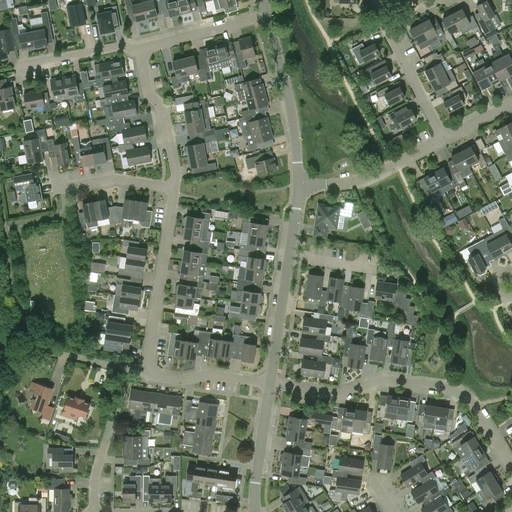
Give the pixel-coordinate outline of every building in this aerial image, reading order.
[(48,0),(50,10),(58,9),(57,0),(48,0)] [(82,5),(80,0),(69,0),(70,8),(67,9),(70,26),(86,24),(82,5)] [(95,4),(98,22),(107,21),(105,10),(109,9),(107,0),(102,0),(100,1),(100,3),(95,4)] [(143,4),(132,6),(130,0),(124,0),(127,12),(133,10),(136,22),(147,20),(143,4)] [(164,0),(141,0),(143,4),(147,20),(158,17),(154,3),(164,0)] [(176,0),(172,0),(166,2),(170,18),(171,17),(172,19),(174,20),(177,19),(178,17),(178,16),(181,15),(176,0)] [(176,0),(181,15),(191,12),(188,0),(176,0)] [(236,0),(216,0),(219,10),(224,9),(229,14),(241,11),(239,4),(238,5),(236,0)] [(476,7),(481,16),(476,19),(484,35),(495,29),(490,19),(494,16),(487,2),(476,7)] [(16,16),(29,13),(27,5),(14,9),(16,16)] [(462,10),(452,15),(460,30),(462,33),(471,28),(473,30),(478,27),(472,17),(467,19),(462,10)] [(41,14),(43,24),(30,26),(32,33),(35,49),(48,46),(45,30),(44,30),(44,28),(50,27),(47,12),(41,14)] [(442,20),(447,30),(442,32),(445,38),(448,43),(453,40),(450,35),(460,30),(452,15),(450,16),(450,15),(448,14),(443,16),(443,18),(444,20),(442,20)] [(22,25),(18,25),(16,18),(10,20),(13,34),(19,33),(20,35),(19,35),(23,51),(35,49),(32,33),(26,34),(25,31),(27,29),(23,27),(22,25)] [(421,24),(419,25),(427,40),(429,44),(439,39),(440,41),(445,38),(442,32),(436,20),(430,22),(429,20),(428,21),(427,18),(420,22),(421,24)] [(427,40),(419,25),(410,31),(417,45),(427,40)] [(0,32),(1,38),(0,37),(0,59),(7,58),(5,44),(12,42),(10,30),(0,32)] [(476,37),(467,41),(471,47),(479,43),(476,37)] [(247,68),(245,59),(255,57),(250,38),(239,41),(243,54),(237,56),(241,69),(247,68)] [(217,46),(215,47),(219,63),(221,69),(231,66),(232,70),(238,68),(235,57),(229,58),(226,44),(224,45),(224,43),(222,42),(218,43),(217,45),(217,46)] [(355,55),(360,52),(365,62),(380,55),(375,44),(365,49),(362,44),(352,50),(355,55)] [(503,55),(500,50),(496,44),(492,46),(496,52),(496,53),(509,77),(511,74),(511,61),(509,55),(503,58),(502,56),(503,55)] [(472,50),(475,55),(484,50),(481,45),(472,50)] [(219,63),(215,47),(205,50),(209,66),(219,63)] [(475,55),(472,50),(463,54),(465,60),(475,55)] [(509,77),(496,53),(492,55),(495,60),(495,59),(496,61),(491,64),(500,81),(509,77)] [(423,59),(426,64),(432,62),(437,59),(434,54),(423,59)] [(442,56),(437,59),(432,62),(434,67),(425,72),(430,82),(445,74),(445,73),(440,64),(445,62),(442,56)] [(188,75),(198,73),(201,82),(206,81),(202,69),(198,71),(194,57),(183,60),(188,75)] [(103,85),(109,84),(108,78),(124,75),(122,60),(99,65),(102,79),(96,80),(97,87),(103,86),(103,85)] [(188,75),(183,60),(173,62),(176,76),(171,78),(174,89),(180,88),(179,84),(189,81),(188,75)] [(500,81),(491,64),(486,67),(485,65),(482,60),(479,62),(491,86),(500,81)] [(491,86),(479,62),(475,64),(477,69),(478,68),(479,71),(473,73),(482,90),(491,86)] [(371,87),(376,84),(377,85),(392,77),(386,66),(377,71),(374,66),(363,72),(371,87)] [(202,69),(206,81),(213,79),(211,72),(210,72),(209,68),(202,69)] [(451,70),(445,73),(445,74),(430,82),(435,92),(445,87),(447,91),(458,86),(451,70)] [(82,83),(77,84),(75,76),(63,78),(67,99),(73,97),(76,104),(86,102),(82,83)] [(67,99),(63,78),(51,81),(54,101),(67,99)] [(0,107),(1,111),(15,108),(11,88),(7,89),(5,80),(0,81),(0,107)] [(103,85),(103,86),(106,100),(100,101),(101,108),(112,106),(112,105),(113,105),(111,99),(128,96),(125,81),(109,84),(103,85)] [(246,100),(265,95),(263,84),(249,88),(248,82),(234,86),(236,92),(244,90),(246,100)] [(451,93),(453,98),(444,103),(449,113),(464,105),(461,100),(467,98),(461,87),(451,93)] [(385,108),(390,106),(405,98),(399,88),(390,93),(387,88),(377,93),(385,108)] [(47,93),(42,94),(42,92),(24,96),(27,109),(44,106),(45,112),(51,111),(47,93)] [(265,95),(246,100),(249,110),(241,113),(243,118),(252,116),(256,115),(255,109),(268,106),(265,95)] [(115,119),(109,120),(108,119),(96,122),(97,124),(106,128),(115,126),(121,125),(120,119),(137,115),(134,101),(113,105),(112,105),(112,106),(115,119)] [(196,104),(197,110),(185,112),(185,114),(184,115),(185,118),(186,119),(187,123),(209,119),(207,108),(209,108),(208,102),(196,104)] [(397,130),(401,128),(416,120),(411,110),(402,115),(399,110),(388,115),(391,121),(392,120),(397,130)] [(252,116),(243,118),(239,119),(240,125),(243,136),(270,129),(267,118),(254,121),(252,116)] [(383,117),(377,118),(380,130),(386,128),(383,117)] [(209,119),(187,123),(189,134),(203,131),(204,137),(229,132),(228,128),(215,130),(215,129),(210,130),(208,119),(209,119)] [(26,133),(34,132),(31,120),(24,121),(26,133)] [(228,121),(232,137),(240,135),(237,120),(228,121)] [(83,122),(70,123),(71,136),(78,136),(77,129),(84,128),(83,122)] [(511,122),(499,130),(494,132),(496,137),(501,134),(503,139),(504,139),(511,134),(511,122)] [(126,124),(121,125),(115,126),(116,133),(122,131),(125,145),(125,146),(130,144),(147,141),(144,127),(128,130),(126,124)] [(47,140),(55,139),(52,128),(45,130),(47,140)] [(270,129),(243,136),(244,140),(248,142),(249,145),(246,146),(247,152),(261,148),(260,143),(273,139),(270,129)] [(205,143),(203,144),(187,147),(187,148),(186,148),(184,150),(185,154),(187,155),(189,155),(189,157),(205,154),(212,153),(212,152),(217,151),(216,142),(224,140),(222,134),(229,133),(229,132),(204,137),(205,143)] [(511,134),(504,139),(503,139),(498,142),(503,152),(506,157),(511,154),(511,134)] [(402,135),(391,140),(394,147),(405,141),(402,135)] [(0,142),(2,152),(10,151),(7,138),(0,139),(0,142)] [(80,149),(80,147),(78,138),(72,139),(76,162),(82,161),(83,167),(95,164),(90,141),(81,143),(81,149),(80,149)] [(108,138),(102,139),(90,141),(95,164),(107,162),(105,152),(111,151),(108,138)] [(28,164),(43,161),(39,139),(23,142),(28,164)] [(480,152),(486,149),(481,139),(475,142),(480,152)] [(58,165),(71,163),(66,143),(54,146),(58,165)] [(125,146),(125,145),(118,146),(120,153),(126,152),(129,166),(151,162),(148,147),(131,150),(130,144),(125,146)] [(462,152),(461,152),(472,173),(469,167),(478,162),(481,167),(487,164),(481,154),(476,157),(471,147),(469,148),(468,146),(466,145),(462,148),(461,150),(462,152)] [(472,173),(461,152),(451,157),(459,172),(453,175),(459,185),(461,189),(466,186),(464,182),(462,179),(472,173)] [(207,165),(205,154),(189,157),(191,168),(204,166),(205,172),(216,169),(215,163),(207,165)] [(248,170),(256,167),(258,174),(277,169),(274,158),(260,162),(259,156),(245,160),(247,166),(248,170)] [(443,168),(441,169),(440,166),(433,169),(435,173),(434,173),(441,188),(442,188),(444,193),(454,188),(459,185),(453,175),(448,177),(443,168)] [(441,188),(434,173),(424,178),(429,188),(423,190),(429,201),(434,198),(432,193),(441,188)] [(20,191),(21,195),(19,195),(21,204),(43,200),(40,184),(36,185),(36,183),(34,183),(32,174),(14,177),(16,192),(20,191)] [(511,185),(511,186),(509,183),(499,188),(504,197),(511,192),(511,185)] [(123,211),(115,210),(116,223),(122,224),(123,218),(133,219),(136,201),(125,200),(123,211)] [(116,223),(115,210),(107,212),(105,201),(94,203),(97,221),(98,220),(108,218),(110,225),(116,223)] [(136,201),(133,219),(139,220),(138,222),(141,227),(150,228),(152,215),(146,214),(147,203),(136,201)] [(315,226),(336,229),(338,216),(351,218),(353,204),(344,202),(344,209),(318,205),(315,226)] [(97,221),(94,203),(83,205),(85,216),(79,217),(82,230),(99,227),(98,220),(97,221)] [(457,212),(460,218),(471,212),(468,207),(457,212)] [(359,213),(365,229),(371,226),(365,211),(359,213)] [(198,212),(197,218),(187,217),(187,218),(185,218),(183,219),(182,225),(184,226),(185,226),(185,228),(207,231),(208,231),(210,221),(211,214),(198,212)] [(244,216),(243,222),(242,233),(249,234),(266,237),(267,226),(260,225),(261,219),(244,216)] [(511,233),(511,231),(508,226),(504,218),(498,221),(503,229),(493,234),(504,255),(511,251),(511,252),(511,251),(511,233)] [(466,219),(459,222),(462,230),(469,228),(466,219)] [(182,230),(181,235),(182,237),(184,237),(183,239),(194,240),(194,246),(208,248),(209,242),(206,242),(207,231),(185,228),(185,229),(183,229),(182,230)] [(240,244),(239,250),(256,253),(257,247),(264,248),(266,237),(249,234),(247,245),(240,244)] [(493,234),(478,242),(483,252),(485,254),(490,252),(494,260),(504,255),(493,234)] [(127,258),(145,261),(147,250),(136,248),(136,242),(123,240),(123,246),(129,247),(127,258)] [(483,252),(478,242),(466,249),(472,258),(468,260),(476,274),(480,276),(485,273),(486,269),(478,254),(483,252)] [(184,251),(183,262),(199,265),(199,264),(201,254),(207,255),(208,248),(194,246),(193,252),(184,251)] [(239,250),(238,256),(238,261),(248,263),(247,268),(264,271),(264,269),(266,270),(267,269),(268,263),(266,262),(265,262),(265,260),(255,259),(256,253),(239,250)] [(145,261),(127,258),(126,269),(119,269),(118,275),(131,277),(132,271),(143,272),(145,261)] [(93,262),(93,271),(105,271),(105,263),(93,262)] [(183,262),(181,273),(180,279),(190,280),(203,282),(204,276),(206,265),(199,264),(199,265),(183,262)] [(239,273),(238,278),(237,284),(254,287),(255,281),(262,282),(264,271),(247,268),(246,274),(239,273)] [(210,275),(208,290),(218,291),(220,276),(210,275)] [(326,300),(327,295),(321,294),(323,277),(308,275),(305,297),(320,300),(319,306),(326,307),(327,301),(326,300)] [(329,278),(327,295),(326,300),(327,301),(340,303),(340,309),(346,310),(346,309),(348,298),(342,297),(344,280),(329,278)] [(118,279),(115,296),(142,300),(143,292),(141,290),(141,288),(130,286),(131,280),(118,279)] [(190,280),(189,286),(179,285),(179,286),(177,286),(176,287),(175,293),(176,294),(178,294),(177,296),(194,298),(195,293),(201,294),(202,289),(203,282),(190,280)] [(393,301),(395,291),(396,285),(377,282),(375,299),(393,301)] [(236,290),(238,291),(236,302),(242,302),(259,305),(259,303),(261,304),(262,303),(263,297),(262,295),(260,295),(260,294),(253,293),(254,287),(237,284),(236,290)] [(349,287),(348,298),(346,309),(360,311),(359,318),(365,319),(367,307),(362,306),(364,289),(349,287)] [(395,291),(393,301),(392,305),(398,306),(403,314),(402,324),(417,326),(418,317),(413,316),(415,308),(410,307),(411,300),(406,299),(407,292),(395,291)] [(115,296),(114,307),(113,313),(125,315),(126,309),(137,311),(138,309),(141,308),(142,300),(115,296)] [(194,298),(177,296),(176,307),(183,308),(182,314),(191,315),(198,316),(199,310),(199,305),(193,304),(194,298)] [(368,301),(367,307),(365,319),(372,320),(374,302),(368,301)] [(230,306),(229,311),(228,318),(249,321),(250,315),(257,316),(257,314),(259,314),(261,313),(262,308),(260,306),(259,306),(259,305),(242,302),(241,308),(230,306)] [(325,336),(325,335),(327,322),(333,323),(334,316),(322,314),(321,320),(304,318),(302,333),(319,335),(325,336)] [(109,317),(107,333),(131,337),(132,326),(121,324),(122,318),(109,317)] [(390,323),(387,339),(388,339),(387,344),(393,345),(390,362),(405,364),(409,342),(394,340),(395,333),(394,333),(396,324),(390,323)] [(388,339),(387,339),(374,337),(375,330),(368,329),(366,341),(372,342),(370,359),(385,361),(387,344),(388,339)] [(193,343),(187,342),(184,359),(195,360),(197,347),(203,348),(204,345),(205,332),(199,331),(198,335),(194,335),(193,343)] [(205,332),(204,345),(209,346),(208,356),(219,357),(221,341),(222,335),(205,332)] [(131,337),(107,333),(104,351),(117,353),(118,347),(129,348),(131,337)] [(171,333),(170,337),(169,346),(175,347),(173,357),(184,359),(187,342),(180,341),(181,335),(171,333)] [(232,342),(221,341),(219,357),(230,359),(231,350),(237,351),(239,340),(239,336),(233,335),(232,339),(232,342)] [(325,336),(319,335),(318,341),(301,339),(299,353),(321,357),(321,356),(324,343),(330,344),(331,336),(325,335),(325,336)] [(239,336),(239,340),(237,351),(243,351),(242,361),(253,362),(256,346),(250,345),(251,338),(239,336)] [(366,346),(351,344),(352,338),(346,337),(344,349),(350,350),(347,367),(362,369),(366,346)] [(321,357),(320,363),(303,360),(301,375),(323,378),(325,364),(332,365),(333,358),(321,356),(321,357)] [(32,383),(29,392),(38,395),(36,401),(33,400),(31,409),(44,413),(43,418),(49,420),(53,408),(47,406),(53,390),(32,383)] [(139,421),(144,392),(131,391),(128,408),(135,409),(133,420),(139,421)] [(156,394),(144,392),(139,421),(146,422),(148,411),(153,412),(156,394)] [(156,394),(153,412),(159,413),(158,424),(164,425),(168,396),(156,394)] [(388,396),(388,397),(382,396),(379,417),(396,420),(397,414),(396,414),(399,397),(396,397),(396,395),(392,394),(391,396),(388,396)] [(168,396),(164,425),(171,426),(172,415),(179,416),(181,398),(168,396)] [(410,399),(399,397),(396,414),(397,414),(407,415),(406,421),(412,422),(414,411),(408,410),(410,399)] [(76,398),(75,400),(68,398),(64,411),(63,411),(62,413),(63,413),(62,416),(76,420),(77,416),(85,418),(90,405),(83,403),(84,400),(76,398)] [(184,413),(216,418),(217,405),(200,402),(199,409),(191,407),(192,401),(186,400),(184,413)] [(439,408),(437,407),(434,430),(451,432),(452,420),(447,419),(448,409),(446,408),(446,405),(440,405),(439,408)] [(434,430),(437,407),(426,406),(425,416),(419,415),(417,427),(434,430)] [(345,408),(343,419),(337,418),(335,430),(341,431),(341,432),(352,434),(353,427),(356,410),(353,410),(353,407),(348,407),(348,409),(345,408)] [(357,410),(356,410),(353,427),(364,428),(363,434),(369,435),(371,423),(365,422),(367,412),(364,411),(363,409),(358,409),(357,410)] [(214,430),(216,418),(184,413),(183,419),(186,419),(186,420),(197,421),(196,427),(214,430)] [(331,426),(333,417),(312,414),(311,423),(331,426)] [(288,428),(305,431),(307,420),(289,417),(289,420),(286,420),(285,426),(288,427),(288,428)] [(381,432),(383,424),(376,423),(375,431),(381,432)] [(184,432),(184,438),(212,442),(214,430),(196,427),(195,433),(184,432)] [(288,428),(286,440),(300,442),(299,448),(311,450),(312,443),(304,442),(305,431),(288,428)] [(148,448),(148,437),(150,437),(150,431),(137,431),(137,437),(124,437),(124,448),(148,448)] [(55,438),(69,442),(70,437),(57,433),(55,438)] [(331,435),(330,444),(338,445),(339,436),(331,435)] [(375,435),(375,438),(373,450),(379,451),(376,468),(390,470),(394,446),(380,444),(381,439),(381,436),(375,435)] [(474,437),(465,443),(462,438),(452,444),(455,449),(456,452),(463,451),(465,455),(460,458),(482,445),(479,440),(476,439),(475,439),(474,437)] [(212,442),(184,438),(183,445),(193,446),(192,452),(210,455),(212,442)] [(486,451),(482,445),(460,458),(470,473),(480,467),(477,462),(486,456),(484,454),(485,453),(486,451)] [(164,464),(175,464),(175,447),(164,447),(164,464)] [(148,448),(124,448),(124,459),(135,459),(135,465),(150,465),(150,459),(148,459),(148,448)] [(280,457),(279,462),(281,464),(282,464),(300,466),(300,467),(308,468),(310,457),(311,450),(299,448),(298,455),(284,453),(284,455),(282,455),(280,457)] [(56,473),(57,472),(69,472),(69,455),(57,455),(57,449),(45,449),(45,458),(50,458),(50,467),(48,468),(48,472),(50,473),(56,473)] [(408,488),(422,479),(433,472),(432,471),(427,474),(421,463),(425,461),(422,455),(412,462),(415,467),(400,476),(408,488)] [(332,477),(344,479),(345,473),(362,475),(364,461),(340,458),(338,471),(333,471),(332,477)] [(282,464),(281,475),(291,477),(290,483),(305,486),(306,479),(299,478),(300,467),(300,466),(282,464)] [(198,483),(201,467),(189,466),(186,481),(192,482),(191,492),(193,492),(192,498),(200,499),(201,493),(197,492),(198,483)] [(201,467),(198,483),(210,485),(213,469),(201,467)] [(315,476),(324,478),(325,470),(317,468),(315,476)] [(213,469),(210,485),(222,487),(224,471),(213,469)] [(237,473),(224,471),(222,487),(234,488),(237,473)] [(433,472),(422,479),(425,484),(411,493),(418,505),(433,495),(438,492),(448,486),(447,486),(438,491),(431,480),(436,477),(433,472)] [(490,472),(481,477),(477,472),(467,479),(471,484),(476,481),(481,490),(477,492),(477,493),(496,481),(498,480),(495,474),(493,474),(491,475),(490,472)] [(135,502),(135,489),(141,489),(141,476),(135,476),(135,484),(123,484),(123,502),(135,502)] [(160,479),(149,479),(149,476),(143,476),(143,489),(149,489),(149,502),(160,503),(160,484),(160,479)] [(160,484),(160,503),(171,503),(171,489),(177,489),(178,477),(171,476),(166,476),(166,484),(160,484)] [(361,481),(344,479),(332,477),(332,478),(337,478),(335,491),(330,490),(329,497),(331,499),(341,501),(342,493),(359,495),(361,481)] [(69,511),(69,490),(65,489),(65,479),(48,479),(48,489),(54,490),(54,511),(69,511)] [(462,479),(456,482),(464,498),(471,495),(462,479)] [(496,481),(477,493),(481,498),(483,502),(482,502),(485,508),(504,496),(501,491),(496,481)] [(448,486),(438,492),(433,495),(436,501),(422,510),(422,511),(444,511),(450,508),(450,507),(449,508),(442,497),(451,491),(448,486)] [(309,502),(303,492),(300,487),(289,494),(292,499),(283,505),(286,511),(292,511),(304,505),(309,502)] [(45,511),(46,498),(29,498),(29,503),(14,502),(13,511),(45,511)]
